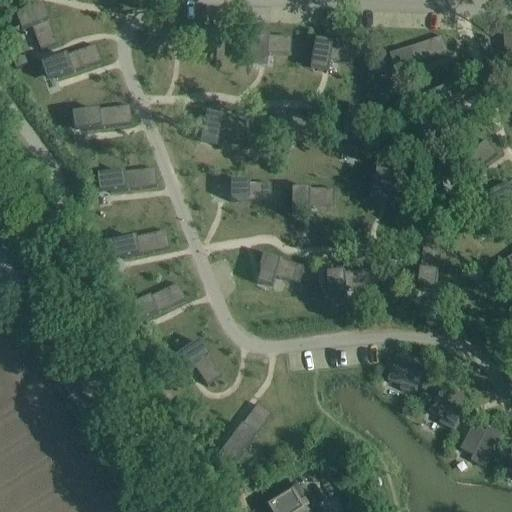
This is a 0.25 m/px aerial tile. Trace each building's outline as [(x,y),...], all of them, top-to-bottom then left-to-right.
[(42,7),(26,14),(40,52),(57,46),(42,7)] [(180,30),(179,48),(221,49),(221,31),(180,30)] [(250,38),(249,55),(267,56),(290,57),(291,39),(250,38)] [(441,38),(389,57),(395,74),(448,54),(441,38)] [(315,51),(314,60),(331,63),(354,67),(357,50),(317,43),(315,51)] [(511,45),(503,47),(505,65),(511,64),(511,45)] [(95,47),(51,63),(56,80),(101,64),(95,47)] [(23,58),(12,63),(16,71),(27,66),(23,58)] [(460,83),(412,111),(421,127),(469,98),(460,83)] [(350,106),(341,146),(359,150),(367,109),(350,106)] [(129,108),(83,115),(85,132),(132,126),(129,108)] [(205,116),(202,133),(219,137),(242,141),(246,124),(205,116)] [(273,118),(273,136),(291,137),(314,137),(315,120),(273,118)] [(322,132),(321,144),(329,145),(330,133),(322,132)] [(249,137),(247,149),(255,150),(257,138),(249,137)] [(482,137),(447,167),(458,181),(494,150),(482,137)] [(97,164),(85,165),(86,173),(98,172),(97,164)] [(155,171),(108,177),(110,194),(157,188),(155,171)] [(378,172),(374,190),(391,194),(414,200),(418,182),(378,172)] [(230,185),(229,203),(271,203),(271,186),(230,185)] [(511,192),(510,189),(468,209),(476,225),(511,207),(511,192)] [(335,191),(293,191),(293,209),(296,209),(311,209),(335,209),(335,191)] [(409,205),(406,217),(414,219),(418,207),(409,205)] [(166,233),(119,243),(123,260),(169,250),(166,233)] [(423,250),(419,291),(436,293),(441,252),(423,250)] [(511,255),(483,274),(493,289),(511,277),(511,255)] [(265,257),(260,274),(299,286),(304,269),(265,257)] [(369,272),(328,276),(329,294),(333,293),(347,292),(370,290),(369,272)] [(115,276),(103,278),(104,287),(116,284),(115,276)] [(178,286),(135,306),(143,322),(185,302),(178,286)] [(198,344),(183,354),(193,369),(207,388),(222,378),(198,344)] [(400,392),(415,397),(425,369),(410,364),(412,361),(398,356),(388,384),(401,388),(400,392)] [(439,425),(454,433),(472,399),(458,391),(455,396),(443,390),(430,414),(442,421),(439,425)] [(188,401),(178,408),(183,415),(193,408),(188,401)] [(257,406),(224,451),(238,462),(271,417),(257,406)] [(471,463),(485,470),(503,436),(488,429),(485,433),(473,428),(461,452),(473,459),(471,463)] [(307,471),(298,476),(302,484),(312,478),(307,471)] [(314,511),(296,483),(258,507),(260,511),(314,511)]
